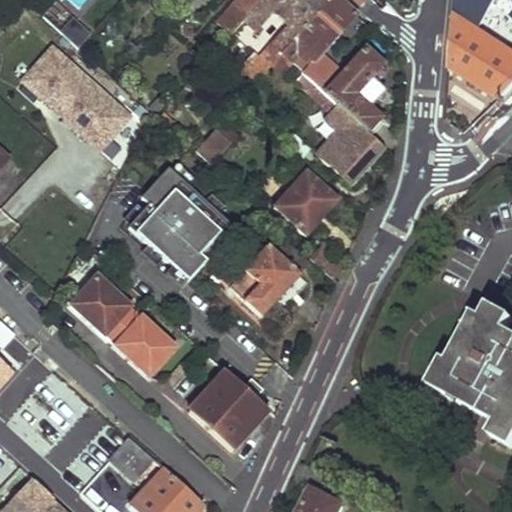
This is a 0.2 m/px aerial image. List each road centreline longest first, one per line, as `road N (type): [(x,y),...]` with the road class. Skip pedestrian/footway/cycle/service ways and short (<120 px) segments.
road 1 (residential): [(413,168),(256,511)]
road 2 (unknown): [(299,420),(112,258),(109,227),(145,165)]
road 3 (residential): [(430,42),(413,168)]
